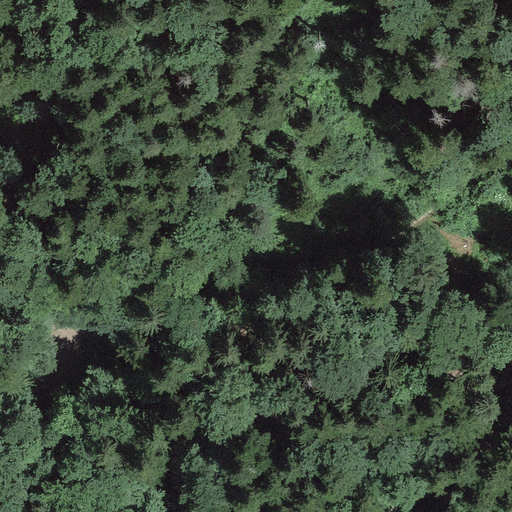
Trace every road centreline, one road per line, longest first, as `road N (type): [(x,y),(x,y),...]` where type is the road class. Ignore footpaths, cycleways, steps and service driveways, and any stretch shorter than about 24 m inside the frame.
road 1 (track): [(511,414),(310,423),(241,403),(140,338),(82,326)]
road 2 (track): [(82,326),(45,373),(22,440),(0,452)]
